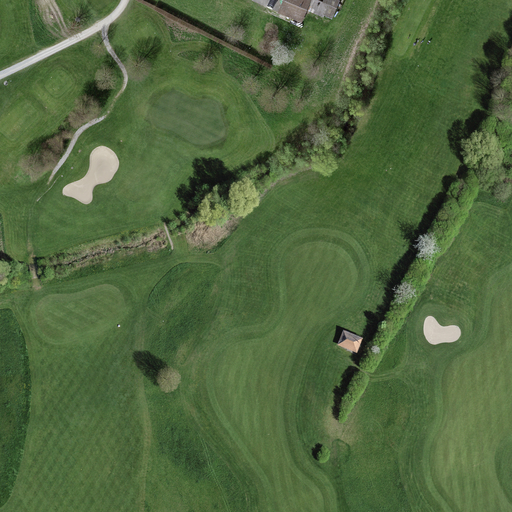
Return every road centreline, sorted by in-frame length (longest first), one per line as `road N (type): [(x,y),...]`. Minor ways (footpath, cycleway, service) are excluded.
road 1 (track): [(106,24),(104,41),(124,75),(123,89),(81,132),(29,215),(36,293)]
road 2 (track): [(125,0),(106,24),(0,72)]
